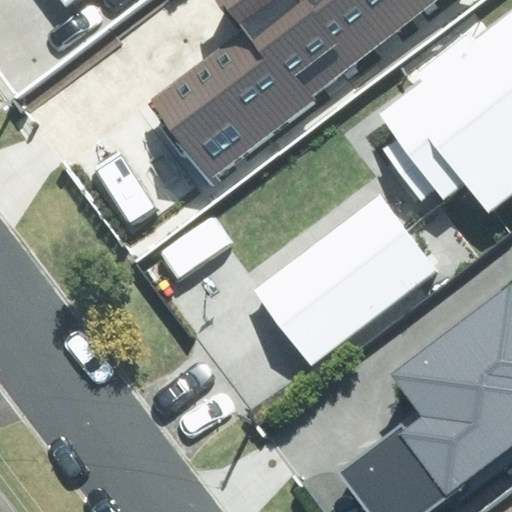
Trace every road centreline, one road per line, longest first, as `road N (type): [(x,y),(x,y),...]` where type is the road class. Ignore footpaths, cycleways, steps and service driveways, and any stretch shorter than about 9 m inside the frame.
road 1 (unknown): [(155,500),(511,241)]
road 2 (residential): [(163,511),(0,295)]
